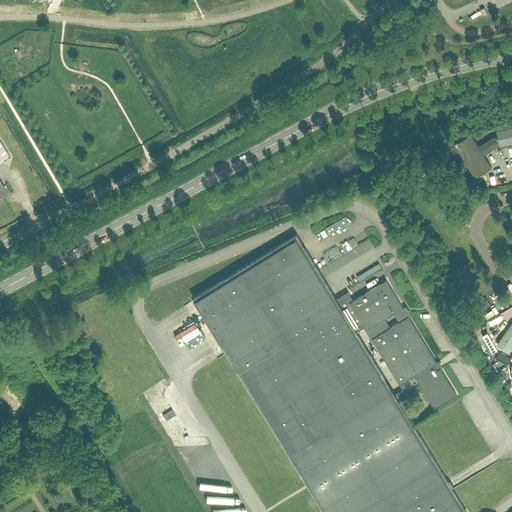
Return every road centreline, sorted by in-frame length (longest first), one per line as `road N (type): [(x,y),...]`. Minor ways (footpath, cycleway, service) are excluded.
road 1 (primary): [(0,289),(331,112),(383,88),(490,58)]
road 2 (unclassified): [(391,0),(307,72),(0,247)]
